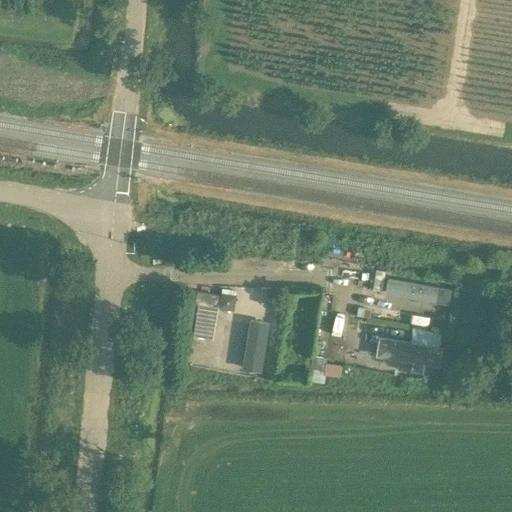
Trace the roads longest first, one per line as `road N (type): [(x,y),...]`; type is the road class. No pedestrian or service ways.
road 1 (unclassified): [(85,511),(109,258)]
road 2 (unclassified): [(112,212),(136,0)]
road 3 (unclassified): [(109,258),(311,272)]
